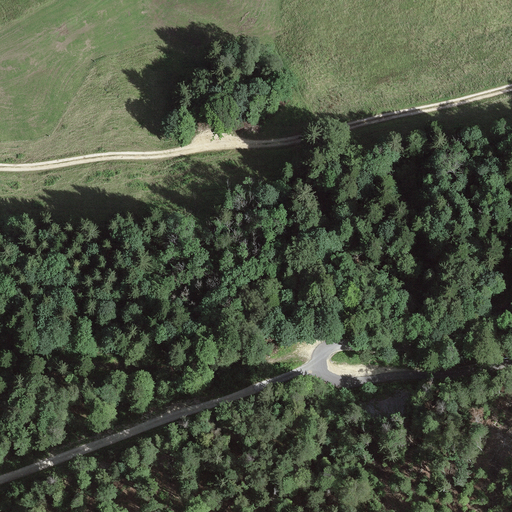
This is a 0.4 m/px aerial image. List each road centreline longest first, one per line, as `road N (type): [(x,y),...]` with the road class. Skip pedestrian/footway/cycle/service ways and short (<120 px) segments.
road 1 (track): [(0,167),(265,144),(511,86)]
road 2 (track): [(0,480),(321,366)]
road 3 (track): [(0,353),(218,370),(324,349)]
road 4 (residential): [(321,366),(332,346),(447,340),(511,307)]
road 5 (track): [(511,362),(355,381),(332,379),(321,366)]
